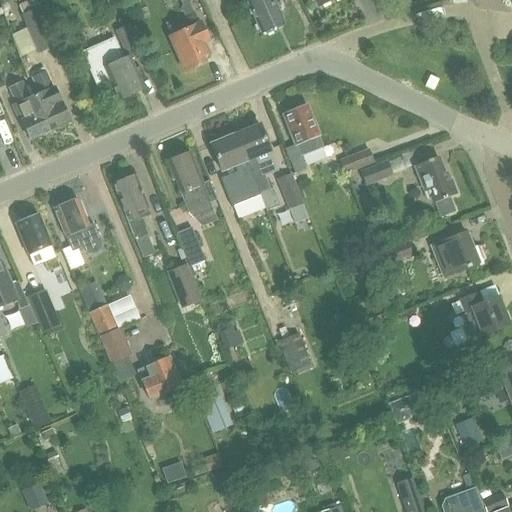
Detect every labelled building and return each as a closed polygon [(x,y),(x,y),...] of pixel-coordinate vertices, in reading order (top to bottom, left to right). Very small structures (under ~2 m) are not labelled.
[(63,13),(57,0),(42,0),(50,18),(63,13)] [(282,22),(271,0),(252,0),(247,3),(261,32),(282,22)] [(39,6),(22,14),(21,14),(37,53),(56,44),(39,6)] [(200,24),(198,24),(193,14),(166,26),(170,37),(169,37),(183,70),(202,62),(200,59),(209,55),(203,42),(207,40),(200,24)] [(135,43),(127,24),(114,30),(122,48),(135,43)] [(113,37),(80,51),(95,86),(110,80),(119,99),(143,88),(139,80),(143,78),(138,68),(134,70),(129,58),(123,60),(113,37)] [(45,71),(28,78),(49,131),(70,122),(54,87),(52,88),(45,71)] [(49,131),(28,78),(6,87),(28,140),(49,131)] [(282,114),(293,145),(285,149),(294,172),(306,168),(301,156),(320,147),(306,106),(282,114)] [(260,125),(235,135),(250,168),(261,194),(270,190),(256,155),(269,150),(260,125)] [(235,135),(210,144),(220,169),(232,164),(235,172),(219,179),(230,206),(261,194),(250,168),(235,135)] [(339,159),(345,175),(374,163),(368,149),(339,159)] [(188,152),(165,161),(177,193),(179,192),(187,213),(202,227),(217,221),(209,202),(214,201),(206,182),(201,184),(188,152)] [(437,156),(414,164),(424,191),(427,190),(432,204),(435,203),(440,218),(456,212),(450,198),(456,195),(450,178),(446,180),(437,156)] [(359,170),(364,185),(392,175),(386,160),(359,170)] [(276,179),(292,219),(306,214),(291,173),(276,179)] [(114,185),(127,215),(142,258),(154,253),(146,235),(140,219),(150,215),(135,176),(114,185)] [(357,196),(364,214),(375,210),(368,191),(357,196)] [(53,209),(60,225),(65,236),(70,247),(72,251),(82,247),(84,250),(88,252),(93,253),(97,251),(100,248),(101,243),(100,239),(98,235),(93,223),(88,225),(77,198),(53,209)] [(259,198),(240,205),(246,222),(265,215),(259,198)] [(14,225),(26,254),(27,253),(33,267),(54,257),(48,244),(50,244),(38,215),(14,225)] [(190,227),(176,233),(189,266),(191,265),(193,271),(205,267),(202,260),(204,260),(190,227)] [(465,232),(430,246),(443,277),(483,261),(477,247),(472,249),(465,232)] [(384,250),(389,263),(415,252),(410,240),(384,250)] [(27,308),(23,296),(17,281),(10,284),(0,261),(0,306),(13,300),(17,310),(22,308),(23,310),(27,308)] [(169,270),(183,306),(199,300),(186,264),(169,270)] [(114,280),(115,287),(120,291),(127,290),(131,284),(130,278),(124,274),(118,275),(114,280)] [(95,283),(80,290),(89,311),(105,305),(104,301),(95,283)] [(461,328),(449,333),(454,346),(466,341),(481,335),(508,324),(498,297),(483,302),(478,290),(458,300),(463,314),(460,316),(463,325),(460,327),(461,328)] [(89,311),(98,334),(134,320),(128,305),(112,313),(107,304),(105,305),(89,311)] [(234,332),(232,327),(218,333),(225,350),(243,342),(238,330),(234,332)] [(119,328),(99,336),(118,382),(135,375),(128,356),(131,354),(119,328)] [(276,343),(288,373),(310,364),(298,334),(276,343)] [(188,401),(169,355),(136,369),(149,400),(162,395),(166,404),(174,407),(188,401)] [(449,372),(463,367),(461,358),(446,363),(449,372)] [(511,366),(498,372),(475,379),(480,395),(504,386),(509,400),(511,399),(511,401),(511,366)] [(433,385),(437,397),(469,384),(464,372),(433,385)] [(196,394),(210,431),(231,422),(215,385),(196,394)] [(48,423),(33,387),(19,393),(35,429),(48,423)] [(112,413),(105,416),(111,428),(132,419),(126,407),(129,406),(124,398),(121,390),(109,396),(112,403),(108,405),(112,413)] [(455,425),(464,447),(481,440),(472,418),(455,425)] [(22,433),(18,425),(7,430),(11,438),(22,433)] [(51,429),(41,433),(45,441),(55,437),(51,429)] [(328,450),(332,461),(348,455),(344,444),(328,450)] [(511,444),(496,451),(500,461),(511,455),(511,444)] [(202,458),(204,464),(207,472),(222,467),(217,454),(202,458)] [(304,471),(315,468),(312,460),(302,463),(304,471)] [(168,483),(186,477),(181,462),(163,469),(168,483)] [(396,484),(406,511),(423,511),(412,478),(396,484)] [(444,499),(441,507),(442,511),(482,511),(480,507),(474,490),(444,499)] [(502,494),(479,503),(480,507),(482,511),(493,511),(508,506),(502,494)]
